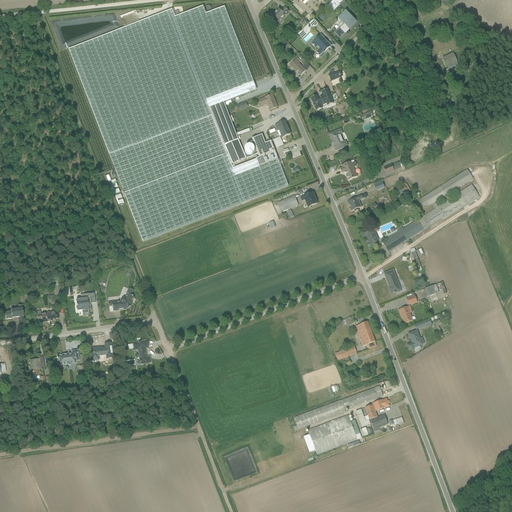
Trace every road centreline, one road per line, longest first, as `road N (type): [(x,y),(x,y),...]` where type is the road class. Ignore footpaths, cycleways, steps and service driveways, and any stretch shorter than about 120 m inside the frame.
road 1 (residential): [(362,276),(452,511)]
road 2 (track): [(115,217),(34,14)]
road 3 (unclassified): [(167,348),(362,276)]
road 4 (track): [(0,455),(196,424)]
road 5 (residential): [(288,99),(362,276)]
road 6 (residential): [(0,345),(150,322),(167,348)]
road 7 (track): [(0,18),(165,0)]
road 8 (residential): [(395,0),(288,99)]
